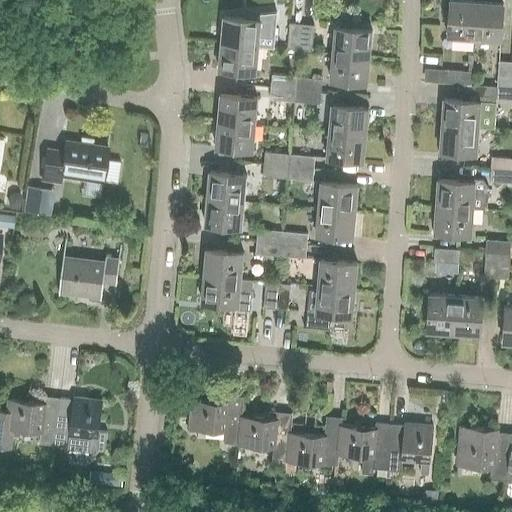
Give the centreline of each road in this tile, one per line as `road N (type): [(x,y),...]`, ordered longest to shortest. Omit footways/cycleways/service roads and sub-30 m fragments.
road 1 (residential): [(384,366),(408,0)]
road 2 (residential): [(153,344),(170,105)]
road 3 (residential): [(384,366),(153,344)]
road 4 (residential): [(0,79),(170,105)]
road 5 (residential): [(137,511),(153,344)]
road 6 (residential): [(153,344),(0,326)]
road 7 (residential): [(511,379),(384,366)]
